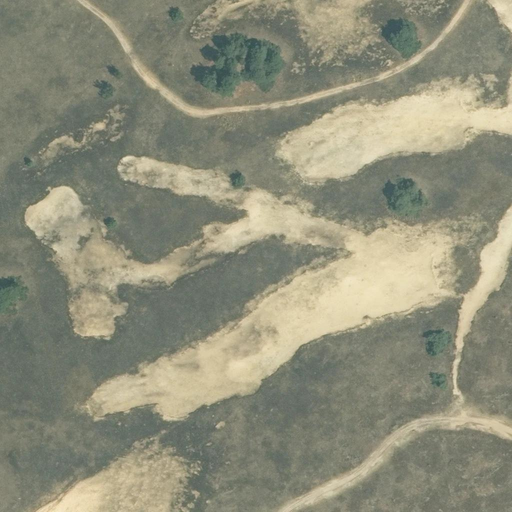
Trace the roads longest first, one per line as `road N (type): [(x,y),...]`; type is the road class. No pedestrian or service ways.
road 1 (track): [(77,0),(123,38),(159,91),(196,112),(312,94),(385,71),(429,44),(462,0)]
road 2 (unknown): [(282,511),(361,470),(405,429),(467,420),(511,433)]
